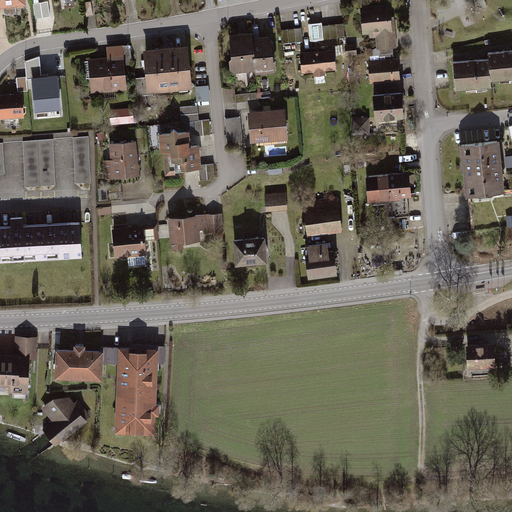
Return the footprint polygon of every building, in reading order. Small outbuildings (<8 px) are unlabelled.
[(389,5),(358,8),(361,34),(373,33),(375,49),(393,47),(389,5)] [(342,24),(321,26),(323,40),(344,38),(342,24)] [(299,29),(281,31),(282,44),(301,42),(299,29)] [(270,69),(266,32),(245,34),(248,71),(270,69)] [(248,71),(245,34),(223,36),(227,73),(248,71)] [(355,45),(344,46),(345,57),(356,56),(355,45)] [(186,88),(182,46),(160,48),(164,90),(186,88)] [(164,90),(160,48),(139,50),(143,92),(164,90)] [(330,49),(296,54),(299,75),(333,70),(330,49)] [(511,49),(483,52),(485,83),(511,80),(511,49)] [(121,57),(85,60),(87,92),(123,89),(121,57)] [(395,59),(365,61),(367,85),(397,82),(395,59)] [(484,91),(483,60),(449,62),(451,93),(484,91)] [(61,107),(59,71),(33,73),(36,109),(61,107)] [(30,90),(28,77),(18,79),(20,92),(30,90)] [(198,86),(198,101),(212,101),(211,86),(198,86)] [(397,92),(367,94),(369,120),(399,118),(397,92)] [(19,94),(0,94),(0,117),(20,116),(19,94)] [(255,94),(235,95),(236,109),(256,107),(255,94)] [(196,106),(179,108),(180,122),(197,120),(196,106)] [(120,125),(137,123),(135,107),(118,109),(120,125)] [(280,110),(242,112),(244,142),(282,140),(280,110)] [(368,118),(351,118),(351,135),(368,135),(368,118)] [(207,121),(195,122),(197,136),(209,135),(207,121)] [(155,149),(184,146),(182,132),(154,134),(155,149)] [(89,136),(72,137),(73,183),(90,182),(89,136)] [(53,139),(21,141),(24,187),(55,185),(53,139)] [(133,141),(108,144),(109,160),(100,161),(102,181),(137,177),(133,141)] [(500,193),(495,141),(456,145),(461,197),(500,193)] [(184,146),(155,149),(157,174),(198,171),(196,145),(184,146)] [(212,164),(199,165),(200,180),(213,179),(212,164)] [(406,172),(362,175),(364,201),(407,198),(406,172)] [(286,192),(264,193),(265,213),(287,212),(286,192)] [(336,198),(301,202),(304,234),(339,231),(336,198)] [(198,213),(165,216),(167,245),(200,243),(198,213)] [(221,213),(204,215),(205,233),(223,231),(221,213)] [(88,256),(88,218),(37,219),(37,257),(88,256)] [(0,257),(37,257),(37,219),(0,219),(0,257)] [(140,226),(110,228),(111,256),(141,254),(140,226)] [(263,237),(230,240),(232,263),(265,261),(263,237)] [(328,242),(299,245),(302,277),(331,274),(328,242)] [(27,340),(0,339),(0,390),(26,391),(27,340)] [(490,343),(461,345),(463,369),(492,366),(490,343)] [(152,390),(153,348),(113,347),(112,389),(152,390)] [(97,350),(51,349),(51,378),(96,378),(97,350)] [(151,432),(152,390),(112,389),(111,430),(151,432)] [(64,391),(39,408),(49,422),(40,430),(51,446),(91,418),(77,399),(72,402),(64,391)]
